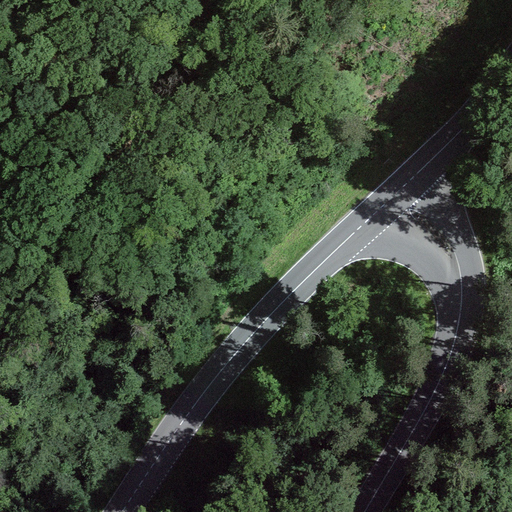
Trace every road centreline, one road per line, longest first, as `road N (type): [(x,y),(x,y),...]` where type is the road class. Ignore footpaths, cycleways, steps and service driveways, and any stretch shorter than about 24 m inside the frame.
road 1 (secondary): [(393,194),(232,356),(122,511)]
road 2 (secondary): [(366,511),(442,375),(459,320),(451,255),(393,194)]
road 3 (track): [(0,328),(43,236),(0,128)]
road 4 (secondary): [(511,74),(393,194)]
